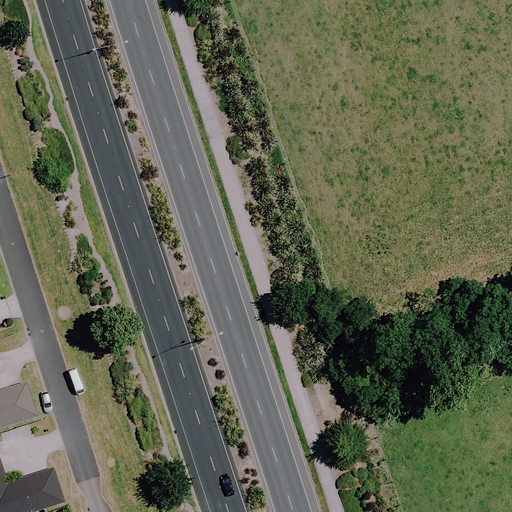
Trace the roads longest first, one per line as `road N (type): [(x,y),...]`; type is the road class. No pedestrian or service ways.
road 1 (primary): [(227,511),(63,0)]
road 2 (primary): [(129,0),(292,511)]
road 3 (residential): [(0,206),(98,511)]
